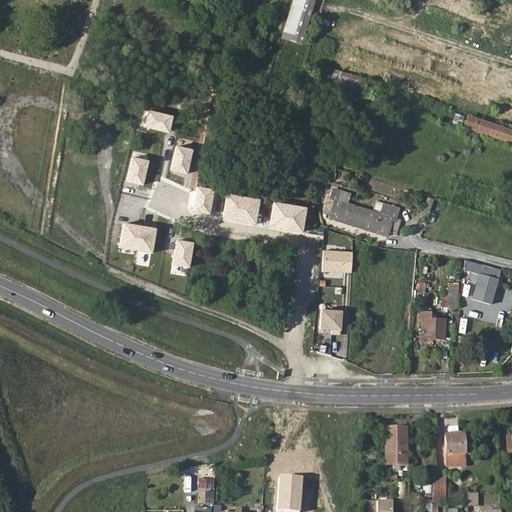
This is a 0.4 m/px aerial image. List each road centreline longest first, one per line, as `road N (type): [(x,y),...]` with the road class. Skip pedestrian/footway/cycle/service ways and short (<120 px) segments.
road 1 (tertiary): [(0,285),(152,357),(255,387),(340,394),(511,388)]
road 2 (unknown): [(338,79),(432,93),(511,122)]
road 3 (track): [(92,0),(69,71),(0,51)]
